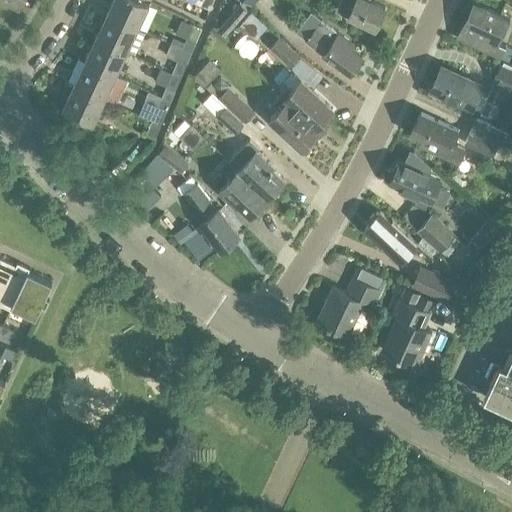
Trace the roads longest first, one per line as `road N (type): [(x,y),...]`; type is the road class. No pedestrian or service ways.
road 1 (residential): [(253,338),(359,170),(439,0)]
road 2 (unclassified): [(253,338),(124,238),(0,109)]
road 3 (residential): [(511,272),(432,436)]
road 4 (residential): [(329,381),(269,511)]
